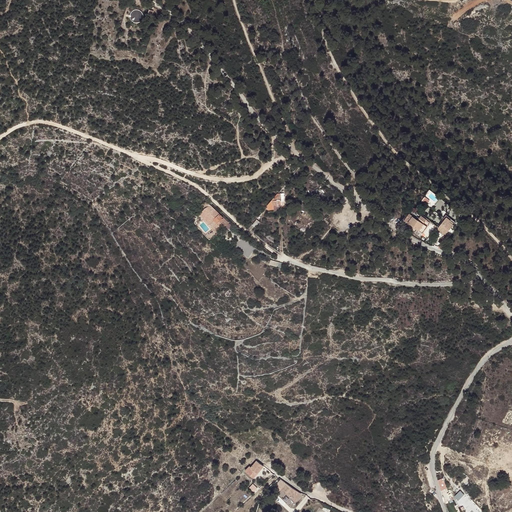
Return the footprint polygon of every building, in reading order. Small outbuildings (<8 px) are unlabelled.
[(246,1),(251,16),(257,14),(253,6),(250,7),(248,0),(246,1)] [(132,22),(133,23),(134,24),(135,24),(136,24),(138,24),(139,24),(140,24),(141,23),(142,22),(143,21),(143,20),(144,19),(144,18),(143,16),(143,15),(142,14),(142,13),(141,12),(139,12),(138,11),(137,11),(136,11),(135,12),(133,12),(132,13),(132,14),(131,15),(131,16),(130,18),(130,19),(131,20),(131,21),(132,22)] [(268,200),(269,209),(276,209),(276,204),(280,204),(280,203),(284,203),(283,193),(275,193),(276,199),(268,200)] [(198,206),(208,202),(201,196),(195,199),(198,206)] [(209,205),(204,209),(210,217),(214,212),(209,205)] [(207,223),(211,219),(210,217),(204,209),(199,214),(207,223)] [(210,217),(211,219),(214,222),(219,218),(214,212),(210,217)] [(403,215),(399,222),(419,234),(423,227),(418,224),(420,222),(414,218),(413,221),(403,215)] [(439,221),(434,228),(438,231),(436,234),(440,237),(447,226),(439,221)] [(262,465),(255,460),(250,466),(249,465),(245,469),(253,476),(262,465)] [(441,490),(447,488),(444,477),(438,479),(441,490)] [(291,487),(285,483),(281,488),(293,500),(299,493),(297,491),(291,487)] [(458,500),(465,494),(461,490),(454,495),(458,500)]
